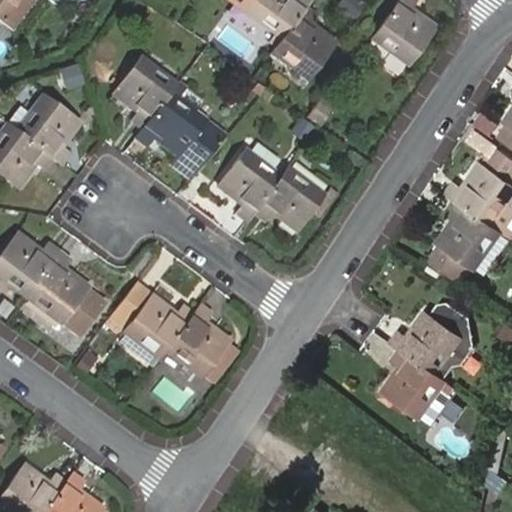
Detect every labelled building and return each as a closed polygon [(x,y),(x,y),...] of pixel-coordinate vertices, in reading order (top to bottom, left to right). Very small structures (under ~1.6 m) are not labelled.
[(0,0),(0,20),(14,0),(0,0)] [(304,8),(309,0),(231,0),(282,38),(304,8)] [(357,20),(367,5),(358,0),(341,0),(337,7),(357,20)] [(412,0),(399,0),(372,37),(407,63),(433,27),(410,9),(415,2),(412,0)] [(282,38),(272,51),(308,78),(334,42),(311,24),(315,17),(304,8),(282,38)] [(169,93),(176,84),(139,57),(112,95),(136,112),(130,121),(142,129),(169,93)] [(142,129),(135,138),(147,148),(153,139),(177,157),(169,167),(187,180),(226,135),(169,93),(142,129)] [(51,159),(58,165),(69,152),(61,146),(78,124),(41,96),(14,131),(51,159)] [(320,101),(309,118),(321,127),(333,110),(320,101)] [(511,108),(503,123),(506,126),(498,138),(511,147),(511,108)] [(475,128),(495,135),(500,120),(480,113),(475,128)] [(292,133),(309,140),(316,124),(298,117),(292,133)] [(14,131),(6,125),(0,133),(0,174),(16,186),(34,164),(42,170),(51,159),(14,131)] [(453,183),(445,193),(454,200),(491,226),(511,196),(511,160),(498,150),(484,167),(479,164),(461,189),(453,183)] [(234,213),(248,223),(255,214),(280,177),(244,151),(217,186),(240,203),(234,213)] [(280,177),(255,214),(265,222),(271,215),(296,233),(324,195),(287,168),(280,177)] [(473,271),(500,233),(491,226),(454,200),(445,213),(453,218),(436,244),(440,247),(432,258),(462,279),(471,269),(473,271)] [(0,255),(0,277),(24,296),(57,252),(46,243),(40,251),(17,234),(0,255)] [(57,252),(24,296),(72,334),(93,306),(81,297),(88,288),(63,269),(69,261),(57,252)] [(125,330),(160,358),(164,352),(191,315),(180,307),(176,313),(134,284),(110,317),(126,328),(125,330)] [(399,331),(389,344),(398,350),(440,381),(447,373),(438,368),(459,340),(470,337),(469,317),(447,302),(438,305),(429,317),(424,313),(407,336),(399,331)] [(210,316),(198,307),(191,315),(164,352),(201,377),(227,341),(205,324),(210,316)] [(160,358),(125,330),(116,342),(152,369),(160,358)] [(470,347),(470,337),(459,340),(438,368),(447,373),(455,362),(458,364),(470,347)] [(418,417),(442,382),(440,381),(398,350),(390,362),(397,366),(380,391),(418,417)] [(44,511),(66,482),(53,473),(47,482),(22,465),(0,495),(0,502),(12,511),(44,511)] [(83,483),(71,475),(66,482),(44,511),(99,511),(102,509),(78,490),(83,483)]
